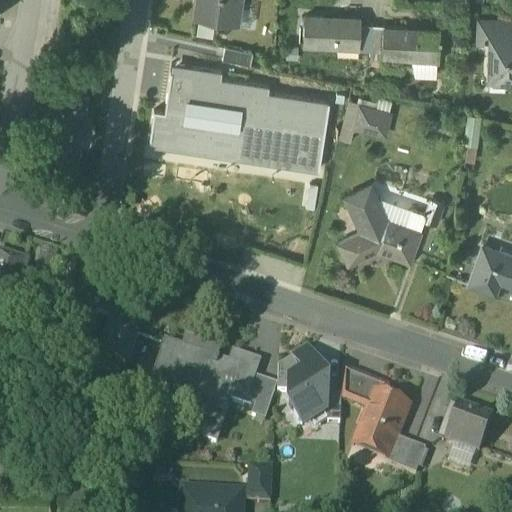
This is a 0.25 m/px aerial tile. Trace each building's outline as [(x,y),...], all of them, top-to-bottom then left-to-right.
[(239,0),(196,0),(194,15),(227,20),(230,5),(238,6),(239,0)] [(357,47),(358,47),(359,23),(359,19),(328,18),(328,16),(304,15),(303,44),(357,47)] [(477,35),(489,35),(489,34),(508,35),(508,20),(478,19),(477,35)] [(357,50),(370,50),(371,24),(359,23),(358,47),(357,47),(357,50)] [(384,25),(371,24),(370,50),(382,51),(383,27),(384,25)] [(410,58),(436,59),(438,31),(407,30),(407,28),(383,27),(382,51),(381,56),(410,58)] [(511,34),(508,35),(489,34),(489,35),(489,41),(488,71),(505,71),(504,78),(504,79),(509,84),(511,83),(511,34)] [(221,58),(249,64),(251,52),(224,46),(221,58)] [(436,76),(436,59),(410,58),(409,75),(436,76)] [(171,62),(170,70),(189,73),(190,66),(171,62)] [(152,109),(149,137),(163,140),(163,144),(233,155),(233,150),(270,156),(269,160),(318,168),(328,101),(267,92),(268,85),(220,78),(221,71),(190,66),(189,73),(170,70),(169,70),(163,111),(152,109)] [(39,153),(75,158),(84,92),(70,90),(71,81),(59,79),(58,89),(48,88),(39,153)] [(377,109),(389,113),(393,102),(378,97),(376,104),(379,105),(377,109)] [(354,129),(361,104),(348,100),(341,127),(353,130),(354,130),(354,129)] [(354,129),(383,137),(389,113),(377,109),(379,105),(376,104),(362,100),(361,104),(354,129)] [(480,116),(467,115),(463,145),(475,146),(476,147),(480,116)] [(436,120),(433,131),(450,135),(453,124),(436,120)] [(353,130),(341,127),(338,139),(349,142),(353,130)] [(149,137),(148,144),(317,170),(318,168),(269,160),(270,156),(233,150),(233,155),(163,144),(163,140),(149,137)] [(475,146),(463,145),(461,161),(473,162),(475,146)] [(200,189),(201,170),(180,168),(179,187),(200,189)] [(309,183),(305,207),(314,209),(317,184),(309,183)] [(346,196),(362,231),(387,219),(379,200),(371,184),(346,196)] [(404,225),(411,207),(380,196),(379,200),(387,219),(404,225)] [(424,219),(435,224),(444,202),(430,197),(424,212),(422,218),(424,219)] [(404,225),(387,219),(362,231),(339,241),(348,261),(378,247),(409,259),(424,219),(422,218),(424,212),(411,207),(404,225)] [(505,281),(511,283),(511,256),(482,245),(469,283),(488,290),(493,274),(506,279),(505,281)] [(57,256),(41,251),(35,271),(51,275),(57,256)] [(0,316),(15,322),(23,299),(17,297),(29,265),(0,255),(0,316)] [(88,315),(101,316),(104,287),(89,286),(88,315)] [(114,290),(104,287),(101,316),(110,319),(99,352),(128,362),(144,314),(110,302),(114,290)] [(192,437),(215,444),(228,406),(242,410),(244,405),(253,379),(258,364),(232,355),(228,365),(226,371),(215,367),(217,361),(215,361),(218,350),(185,339),(182,349),(164,343),(152,380),(171,387),(173,380),(207,392),(205,398),(192,437)] [(305,351),(290,361),(299,374),(307,369),(313,364),(305,351)] [(228,365),(217,361),(215,367),(226,371),(228,365)] [(276,394),(288,394),(289,381),(299,374),(290,361),(277,369),(276,394)] [(313,364),(307,369),(299,374),(289,381),(288,394),(288,407),(291,412),(301,427),(308,423),(315,418),(322,418),(323,418),(324,398),(324,397),(324,382),(313,364)] [(340,401),(362,410),(369,393),(372,384),(341,371),(340,398),(340,401)] [(263,383),(253,379),(244,405),(254,408),(263,383)] [(171,387),(205,398),(207,392),(173,380),(171,387)] [(251,418),(264,423),(276,387),(263,383),(254,408),(251,418)] [(387,457),(389,458),(396,440),(408,410),(369,393),(362,410),(366,411),(351,448),(352,448),(354,444),(387,457)] [(340,398),(324,397),(324,398),(323,418),(322,418),(325,424),(326,425),(339,425),(340,401),(340,398)] [(443,442),(456,408),(449,405),(437,440),(443,442)] [(474,453),(478,455),(491,421),(456,408),(443,442),(453,445),(474,453)] [(315,418),(308,423),(314,432),(325,424),(322,418),(315,418)] [(384,464),(403,472),(413,447),(396,440),(389,458),(387,457),(385,462),(384,464)] [(354,444),(352,448),(385,462),(387,457),(354,444)] [(474,453),(453,445),(446,464),(468,472),(474,453)] [(425,452),(413,447),(403,472),(415,477),(425,452)] [(245,503),(269,505),(271,469),(247,467),(245,503)] [(238,511),(240,496),(183,492),(181,511),(238,511)]
